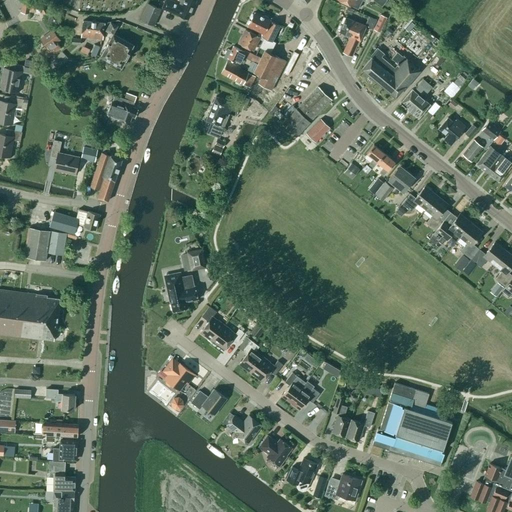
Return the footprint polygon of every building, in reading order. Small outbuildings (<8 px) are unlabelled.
[(29,11),(46,14),(48,4),(23,0),(20,12),(29,14),(29,11)] [(188,19),(196,0),(180,0),(179,3),(178,2),(177,3),(170,0),(165,0),(163,6),(162,8),(182,17),(188,19)] [(337,0),(352,7),(358,9),(362,0),(337,0)] [(160,9),(147,3),(140,20),(153,25),(160,9)] [(270,20),(254,12),(247,26),(261,33),(259,36),(260,37),(259,39),(263,41),(260,48),(265,50),(270,53),(275,43),(272,41),(279,26),(270,21),(270,20)] [(59,16),(51,14),(49,21),(57,23),(59,16)] [(380,15),(374,29),(380,32),(387,18),(380,15)] [(357,46),(360,40),(366,26),(345,17),(339,32),(350,36),(343,53),(352,57),(357,46)] [(366,24),(370,25),(369,27),(373,29),(377,21),(369,17),(366,23),(366,24)] [(104,23),(83,21),(81,37),(102,39),(104,23)] [(106,31),(113,35),(101,57),(121,68),(133,45),(113,34),(117,26),(111,22),(106,31)] [(48,58),(61,48),(57,42),(60,40),(53,29),(39,39),(45,48),(42,50),(48,58)] [(239,43),(253,50),(259,39),(260,37),(259,36),(246,29),(239,43)] [(428,38),(419,50),(429,59),(439,47),(428,38)] [(99,47),(94,45),(92,51),(91,55),(95,57),(96,57),(100,47),(99,47)] [(228,49),(224,58),(227,59),(228,58),(236,62),(240,63),(243,57),(254,62),(257,56),(246,51),(245,52),(241,50),(233,46),(231,51),(228,49)] [(377,48),(370,56),(371,58),(362,69),(395,98),(404,88),(418,71),(397,52),(391,58),(398,64),(395,67),(394,67),(381,56),(384,53),(377,48)] [(262,76),(259,84),(271,90),(286,61),(270,53),(265,50),(254,72),(262,76)] [(55,66),(50,71),(52,73),(68,59),(62,52),(51,62),(55,66)] [(437,68),(446,57),(440,52),(431,63),(437,68)] [(33,74),(35,62),(25,60),(24,66),(10,63),(9,69),(3,68),(0,85),(0,88),(19,92),(23,72),(33,74)] [(221,73),(243,85),(243,84),(250,88),(255,77),(227,62),(221,73)] [(300,63),(291,82),(295,84),(304,65),(300,63)] [(459,76),(453,83),(459,88),(466,81),(460,75),(459,76)] [(474,78),(469,83),(474,87),(479,82),(474,78)] [(401,103),(418,117),(430,104),(422,98),(432,87),(423,79),(413,90),(412,89),(401,103)] [(451,98),(460,89),(459,88),(453,83),(452,82),(444,91),(451,98)] [(331,100),(318,86),(282,123),(296,136),(331,100)] [(108,114),(119,118),(119,120),(129,124),(131,116),(135,117),(138,109),(133,107),(136,97),(126,93),(124,99),(115,96),(113,102),(112,102),(110,106),(108,114)] [(246,95),(240,93),(236,101),(242,104),(246,95)] [(0,121),(13,124),(16,107),(26,109),(28,100),(4,95),(3,101),(0,100),(0,121)] [(233,104),(228,102),(216,97),(211,107),(229,115),(233,104)] [(450,102),(448,105),(452,109),(457,104),(452,100),(450,102)] [(206,120),(211,123),(207,132),(219,137),(223,127),(224,128),(229,115),(211,107),(206,120)] [(453,122),(448,117),(438,128),(446,135),(443,138),(451,144),(455,139),(456,139),(461,132),(462,130),(465,126),(456,119),(453,122)] [(329,127),(321,119),(306,133),(315,142),(329,127)] [(474,139),(470,144),(462,154),(472,161),(482,147),(485,149),(494,138),(500,131),(488,121),(481,130),(478,135),(481,138),(477,142),(474,139)] [(500,130),(507,135),(511,128),(511,125),(507,122),(500,130)] [(20,142),(22,132),(21,132),(22,126),(15,124),(14,130),(6,129),(5,135),(0,133),(0,154),(11,157),(14,141),(20,142)] [(465,133),(470,138),(477,129),(472,125),(465,133)] [(499,134),(498,135),(498,136),(494,141),(500,146),(504,140),(505,139),(499,134)] [(217,139),(214,144),(223,148),(225,142),(223,141),(217,139)] [(57,158),(54,171),(74,175),(78,158),(59,153),(61,142),(54,140),(50,156),(57,158)] [(213,148),(211,152),(219,156),(222,149),(214,145),(213,148)] [(373,159),(369,164),(373,167),(377,162),(384,153),(373,145),(366,153),(373,159)] [(83,147),(80,158),(95,162),(97,150),(83,147)] [(491,169),(496,162),(499,158),(487,150),(476,165),(490,175),(493,170),(491,169)] [(110,156),(102,153),(90,188),(100,191),(98,195),(99,198),(108,201),(122,159),(110,155),(110,156)] [(388,171),(395,162),(384,153),(377,162),(384,167),(379,173),(383,176),(388,171)] [(509,168),(502,163),(501,165),(496,162),(491,169),(493,170),(490,175),(499,182),(506,172),(509,168)] [(351,163),(343,173),(347,176),(352,179),(359,169),(351,163)] [(366,165),(362,169),(367,174),(371,169),(366,165)] [(388,180),(403,192),(414,178),(399,166),(388,180)] [(219,179),(221,173),(215,171),(213,177),(219,179)] [(378,178),(372,185),(378,189),(379,188),(382,184),(383,183),(378,178)] [(378,189),(375,194),(375,195),(382,201),(393,188),(385,182),(383,185),(382,184),(378,189)] [(402,204),(411,211),(417,203),(424,209),(436,195),(425,186),(415,198),(410,194),(402,204)] [(447,204),(436,195),(424,209),(432,215),(426,223),(435,231),(444,221),(438,216),(447,204)] [(399,207),(395,211),(402,216),(405,212),(399,207)] [(77,224),(84,226),(84,227),(95,230),(100,215),(88,211),(88,212),(78,209),(76,218),(54,212),(50,227),(74,234),(77,224)] [(459,237),(471,223),(459,214),(450,226),(444,221),(435,231),(436,231),(429,240),(435,245),(438,242),(442,237),(442,236),(446,239),(452,231),(459,237)] [(51,231),(42,230),(43,225),(33,223),(32,228),(30,228),(26,257),(46,261),(47,253),(63,256),(67,234),(51,231)] [(482,232),(471,223),(459,237),(467,243),(460,251),(471,259),(479,249),(472,244),(482,232)] [(506,251),(495,242),(485,254),(479,249),(471,259),(481,267),(487,259),(494,265),(506,251)] [(205,267),(201,249),(187,252),(191,270),(205,267)] [(495,279),(505,287),(511,278),(511,275),(507,272),(511,266),(511,255),(506,251),(494,265),(502,271),(495,279)] [(469,261),(464,256),(460,260),(460,261),(466,265),(467,263),(469,261)] [(466,266),(463,270),(469,275),(473,271),(467,265),(466,266)] [(186,302),(197,299),(195,286),(194,286),(191,275),(180,277),(179,273),(165,276),(168,292),(167,292),(169,301),(170,301),(172,311),(187,308),(186,302)] [(213,285),(208,276),(202,279),(208,288),(213,285)] [(505,287),(501,291),(509,297),(511,292),(511,278),(505,287)] [(496,285),(490,292),(496,297),(503,287),(497,283),(496,285)] [(57,328),(60,299),(46,297),(46,295),(0,289),(0,333),(53,340),(55,327),(57,328)] [(212,317),(216,312),(209,306),(201,316),(208,322),(200,332),(212,341),(224,325),(212,317)] [(260,320),(251,332),(257,337),(267,325),(260,320)] [(244,333),(239,329),(235,334),(224,325),(212,341),(223,349),(231,339),(236,343),(244,333)] [(255,352),(259,347),(250,340),(242,350),(247,354),(239,364),(251,373),(262,357),(255,352)] [(296,366),(301,359),(297,356),(292,363),(296,366)] [(282,364),(277,361),(273,366),(262,357),(251,373),(262,381),(270,371),(275,375),(282,364)] [(169,375),(165,380),(166,383),(170,386),(173,386),(179,390),(185,382),(187,384),(194,374),(179,363),(179,364),(172,358),(163,371),(169,375)] [(290,386),(282,396),(290,403),(306,383),(292,372),(285,382),(290,386)] [(307,399),(312,403),(319,393),(312,388),(314,386),(307,381),(306,383),(290,403),(299,409),(307,399)] [(416,390),(394,383),(389,399),(390,400),(389,402),(388,402),(379,430),(380,430),(380,433),(376,432),(372,445),(388,450),(440,466),(444,453),(441,452),(442,450),(443,450),(452,422),(438,418),(440,409),(425,404),(429,394),(416,390)] [(210,394),(202,388),(190,402),(199,409),(202,405),(214,414),(226,399),(214,389),(210,394)] [(376,388),(374,395),(380,397),(382,390),(376,388)] [(31,390),(15,389),(14,397),(30,398),(31,390)] [(55,400),(62,400),(62,409),(74,410),(75,395),(63,394),(58,394),(58,390),(46,389),(46,397),(55,398),(55,400)] [(175,409),(180,409),(183,405),(182,400),(178,397),(173,398),(170,402),(171,406),(175,409)] [(333,411),(338,413),(332,432),(345,436),(350,419),(344,417),(347,407),(341,405),(343,399),(337,397),(333,411)] [(346,437),(358,441),(363,425),(370,427),(374,413),(368,411),(364,423),(351,419),(346,437)] [(236,432),(235,434),(247,443),(261,425),(248,415),(243,422),(234,416),(227,425),(236,432)] [(0,419),(0,431),(15,433),(15,421),(0,419)] [(78,425),(43,423),(43,435),(77,437),(78,425)] [(32,444),(54,446),(53,461),(49,461),(49,465),(59,466),(59,464),(66,464),(66,462),(64,462),(64,459),(76,460),(77,440),(60,440),(61,437),(33,435),(32,444)] [(268,454),(267,456),(279,466),(286,457),(286,456),(292,448),(280,439),(277,442),(267,435),(259,447),(268,454)] [(485,475),(486,475),(484,480),(483,479),(481,483),(476,481),(470,496),(485,502),(486,500),(489,502),(486,510),(489,511),(502,511),(505,507),(511,510),(511,457),(511,458),(506,470),(489,463),(485,475)] [(309,483),(312,476),(312,475),(317,464),(303,458),(298,469),(292,467),(286,479),(297,484),(296,487),(298,489),(302,491),(305,490),(308,483),(309,483)] [(66,464),(59,464),(59,466),(49,465),(49,473),(53,473),(53,490),(74,490),(75,477),(65,477),(66,464)] [(337,500),(338,495),(355,500),(361,480),(342,474),(339,483),(329,480),(324,496),(337,500)] [(323,477),(321,477),(319,476),(316,485),(324,488),(327,478),(323,477)] [(54,511),(73,511),(74,491),(62,490),(62,491),(53,491),(53,502),(55,502),(54,511)] [(29,503),(27,511),(37,511),(38,503),(29,503)]
